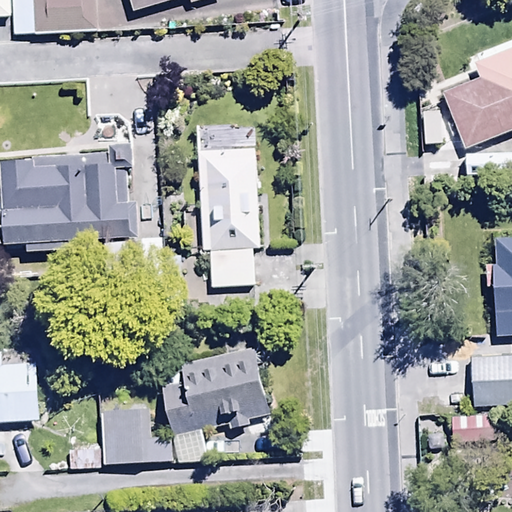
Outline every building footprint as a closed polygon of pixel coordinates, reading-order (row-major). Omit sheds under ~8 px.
[(0,0),(0,22),(10,22),(9,0),(0,0)] [(9,0),(10,22),(10,38),(96,35),(94,0),(9,0)] [(128,0),(134,19),(188,2),(190,8),(217,0),(128,0)] [(442,95),(463,150),(511,130),(511,42),(470,59),(479,81),(442,95)] [(12,107),(0,106),(0,133),(12,133),(12,107)] [(256,153),(196,156),(200,256),(208,256),(210,293),(252,292),(250,255),(260,255),(256,153)] [(0,250),(3,250),(3,257),(101,255),(100,244),(136,243),(135,207),(125,207),(124,171),(130,171),(130,154),(96,155),(96,159),(0,161),(0,250)] [(492,289),(494,339),(511,338),(511,238),(492,240),(493,269),(482,269),(483,289),(492,289)] [(163,302),(162,260),(161,245),(104,247),(106,304),(163,302)] [(162,260),(163,302),(183,301),(181,259),(162,260)] [(183,387),(160,393),(179,466),(206,460),(199,434),(225,428),(227,435),(246,430),(245,425),(268,419),(251,353),(179,371),(183,387)] [(0,427),(37,426),(35,368),(2,369),(2,357),(0,357),(0,427)] [(511,362),(469,363),(470,411),(511,409),(511,362)] [(149,412),(100,414),(102,468),(172,465),(171,444),(150,445),(149,412)] [(99,454),(68,454),(68,473),(99,473),(99,454)]
